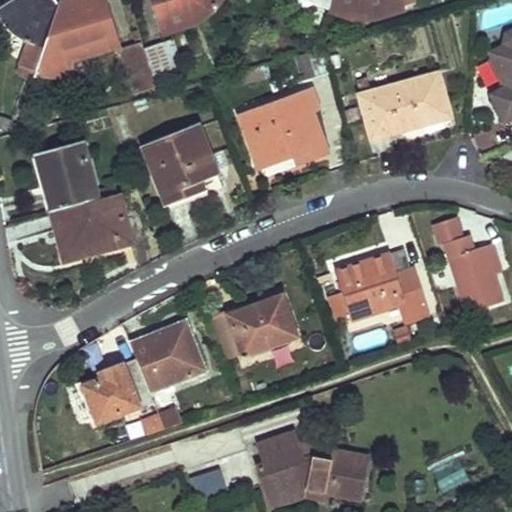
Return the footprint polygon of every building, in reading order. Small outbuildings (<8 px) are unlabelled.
[(52,0),(13,0),(0,8),(0,16),(4,23),(16,34),(27,40),(17,68),(34,75),(70,78),(72,53),(81,53),(104,48),(116,45),(102,0),(71,0),(72,0),(71,2),(57,7),(52,0)] [(219,0),(152,0),(163,31),(184,25),(191,22),(197,18),(200,16),(205,12),(209,8),(213,3),(216,5),(219,0)] [(316,5),(329,10),(333,0),(309,0),(312,1),(317,3),(316,5)] [(355,17),(366,17),(375,16),(385,15),(390,14),(402,9),(399,0),(333,0),(329,10),(344,16),(345,14),(355,17)] [(511,32),(509,34),(507,35),(505,37),(504,39),(503,41),(503,45),(503,46),(489,53),(506,87),(489,94),(503,121),(511,115),(511,32)] [(130,89),(153,82),(141,44),(118,51),(130,89)] [(152,73),(167,68),(160,44),(145,49),(152,73)] [(316,77),(329,74),(324,52),(310,56),(316,77)] [(34,75),(17,68),(13,75),(32,83),(34,75)] [(449,117),(437,74),(361,96),(374,138),(449,117)] [(301,82),(285,88),(289,99),(305,94),(301,82)] [(298,164),(326,154),(310,110),(317,107),(311,91),(305,94),(289,99),(240,117),(258,168),(295,155),(298,164)] [(215,173),(197,128),(143,150),(164,204),(201,189),(197,180),(215,173)] [(35,155),(50,212),(98,200),(82,142),(35,155)] [(64,261),(129,243),(116,195),(98,200),(50,212),(64,261)] [(410,213),(381,221),(389,250),(418,242),(410,213)] [(444,247),(467,316),(502,305),(493,278),(483,250),(474,252),(469,239),(463,241),(456,221),(434,228),(440,248),(444,247)] [(495,246),(483,250),(493,278),(504,275),(495,246)] [(403,316),(423,309),(415,282),(400,286),(393,264),(390,254),(335,272),(343,294),(351,321),(399,305),(403,316)] [(400,286),(415,282),(407,259),(393,264),(400,286)] [(241,360),(300,337),(284,294),(224,316),(239,356),(241,360)] [(343,294),(327,300),(336,328),(352,323),(351,321),(343,294)] [(239,356),(224,316),(210,322),(225,361),(239,356)] [(137,360),(149,393),(204,371),(185,323),(130,344),(137,360)] [(398,346),(405,344),(412,342),(408,327),(394,331),(398,346)] [(154,404),(149,393),(137,360),(100,375),(102,380),(85,387),(100,425),(154,404)] [(165,421),(183,415),(178,402),(160,408),(165,421)] [(262,465),(254,468),(264,498),(285,490),(282,482),(299,476),(305,478),(302,490),(322,494),(356,500),(365,458),(311,447),(309,458),(299,461),(294,444),(290,434),(255,446),(262,465)] [(311,447),(294,444),(299,461),(309,458),(311,447)] [(461,460),(430,473),(438,493),(469,480),(461,460)] [(198,496),(226,485),(218,466),(190,477),(198,496)] [(282,482),(285,490),(264,498),(267,508),(298,497),(321,501),(322,494),(302,490),(305,478),(299,476),(282,482)]
